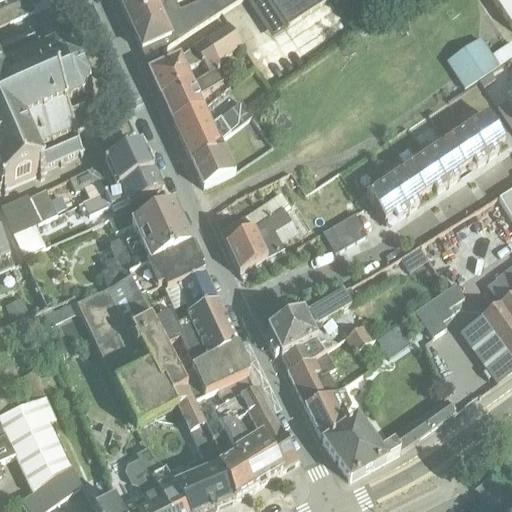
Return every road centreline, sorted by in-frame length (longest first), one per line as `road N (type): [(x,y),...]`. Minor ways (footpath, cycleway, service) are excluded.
road 1 (tertiary): [(337,502),(133,75)]
road 2 (unknown): [(511,167),(341,271),(242,305)]
road 3 (tertiary): [(511,405),(425,468),(337,502)]
